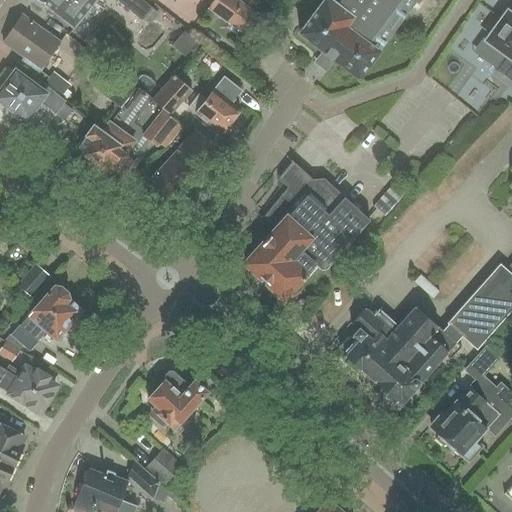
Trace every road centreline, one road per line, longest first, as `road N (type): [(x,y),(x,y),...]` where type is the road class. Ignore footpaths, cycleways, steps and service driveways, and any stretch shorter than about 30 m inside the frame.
road 1 (unclassified): [(429,511),(158,267)]
road 2 (residential): [(35,511),(49,462),(120,350),(158,267)]
road 3 (residential): [(158,267),(300,92)]
road 4 (unclassified): [(158,267),(0,151)]
